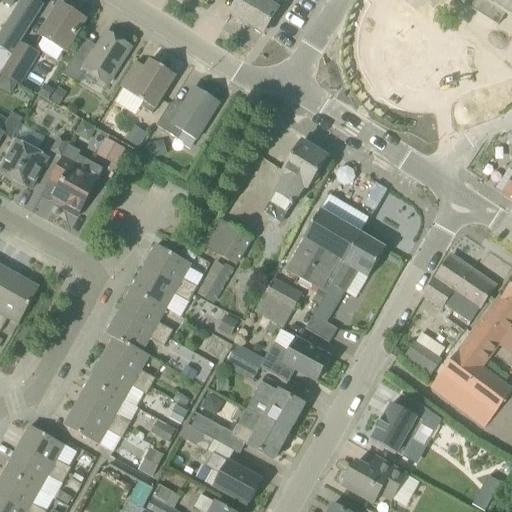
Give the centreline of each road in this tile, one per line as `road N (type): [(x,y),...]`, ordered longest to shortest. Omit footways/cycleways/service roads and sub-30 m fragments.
road 1 (tertiary): [(286,511),(461,202)]
road 2 (residential): [(0,408),(33,397),(100,276)]
road 3 (tertiary): [(264,85),(120,0)]
road 4 (tertiary): [(400,165),(264,85)]
road 5 (residential): [(400,165),(511,117)]
